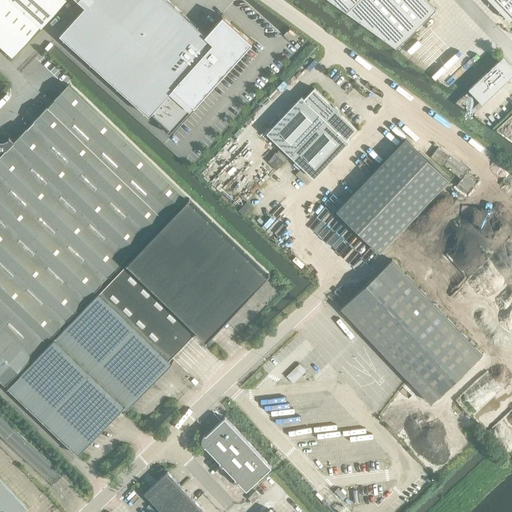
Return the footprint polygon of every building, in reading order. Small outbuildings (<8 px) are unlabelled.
[(0,0),(0,46),(12,57),(40,27),(41,28),(66,1),(65,0),(0,0)] [(78,0),(85,6),(60,34),(149,115),(152,112),(155,116),(153,118),(170,133),(252,42),(239,30),(239,31),(230,23),(225,29),(218,22),(218,21),(206,34),(168,0),(78,0)] [(332,0),(396,46),(436,8),(428,0),(332,0)] [(511,0),(490,0),(510,21),(511,19),(511,0)] [(469,89),(470,89),(483,103),(511,75),(511,66),(503,57),(497,62),(469,89)] [(0,376),(7,383),(187,195),(72,84),(19,140),(13,135),(12,136),(9,138),(7,138),(3,139),(1,137),(0,137),(0,376)] [(270,133),(293,156),(338,109),(317,89),(307,99),(305,97),(270,133)] [(359,129),(338,109),(293,156),(317,178),(352,142),(349,140),(359,129)] [(409,139),(339,211),(383,253),(452,181),(409,139)] [(431,156),(461,178),(468,168),(438,146),(431,156)] [(465,173),(456,185),(467,193),(476,181),(465,173)] [(174,362),(170,357),(197,328),(207,338),(269,274),(191,199),(10,387),(80,454),(124,408),(127,411),(174,362)] [(395,260),(343,309),(433,404),(484,355),(395,260)] [(311,368),(315,371),(312,374),(317,379),(324,372),(335,384),(340,380),(326,364),(327,363),(315,351),(314,351),(305,342),(271,374),(262,383),(265,386),(274,377),(280,383),(288,376),(295,383),(311,368)] [(240,482),(248,490),(273,467),(227,417),(208,435),(207,434),(206,435),(205,436),(204,437),(204,438),(201,441),(204,443),(204,444),(205,446),(205,447),(206,448),(207,447),(222,462),(221,463),(224,467),(225,466),(237,478),(236,480),(239,483),(240,482)] [(145,493),(159,508),(182,486),(169,471),(145,493)] [(159,508),(163,511),(183,511),(196,501),(182,486),(159,508)] [(250,498),(252,501),(254,503),(262,495),(258,491),(250,498)] [(183,511),(206,511),(196,501),(183,511)]
